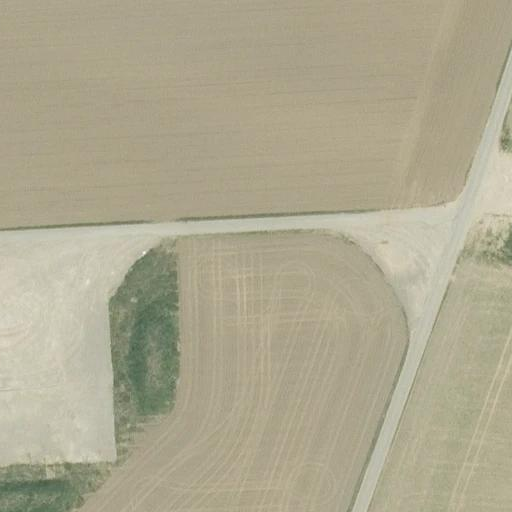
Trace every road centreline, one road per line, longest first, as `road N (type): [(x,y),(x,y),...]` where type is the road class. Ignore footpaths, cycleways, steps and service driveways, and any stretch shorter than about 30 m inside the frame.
road 1 (unclassified): [(0,250),(468,229)]
road 2 (unclassified): [(468,229),(370,511)]
road 3 (unclassified): [(511,88),(468,229)]
